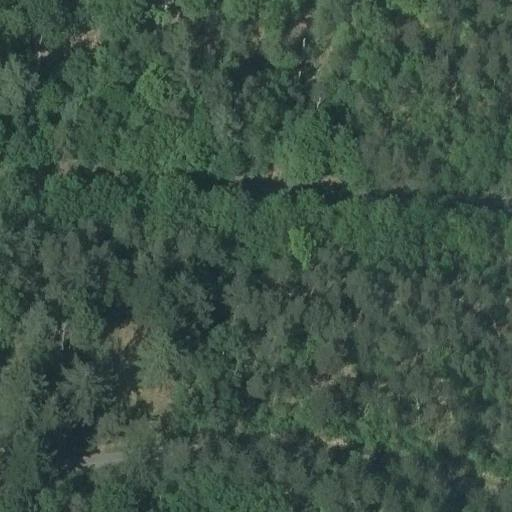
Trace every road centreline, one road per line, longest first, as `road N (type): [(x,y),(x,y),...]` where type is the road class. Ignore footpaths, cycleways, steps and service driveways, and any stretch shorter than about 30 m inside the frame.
road 1 (primary): [(511,195),(0,176)]
road 2 (track): [(343,0),(291,92),(259,187)]
